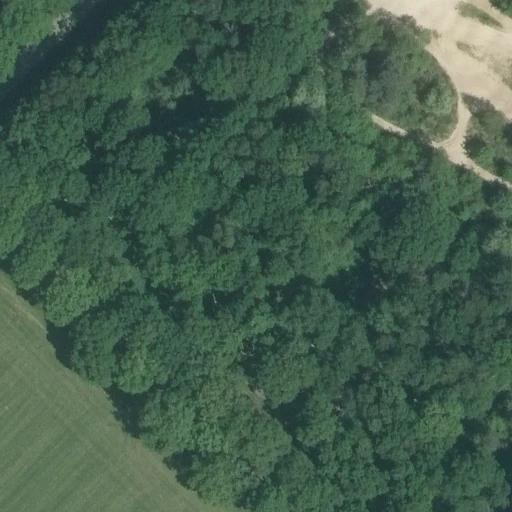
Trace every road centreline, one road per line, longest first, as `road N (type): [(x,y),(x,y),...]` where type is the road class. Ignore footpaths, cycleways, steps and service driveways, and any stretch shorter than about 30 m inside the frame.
road 1 (unclassified): [(301,511),(0,200)]
road 2 (unclassified): [(0,85),(88,0)]
